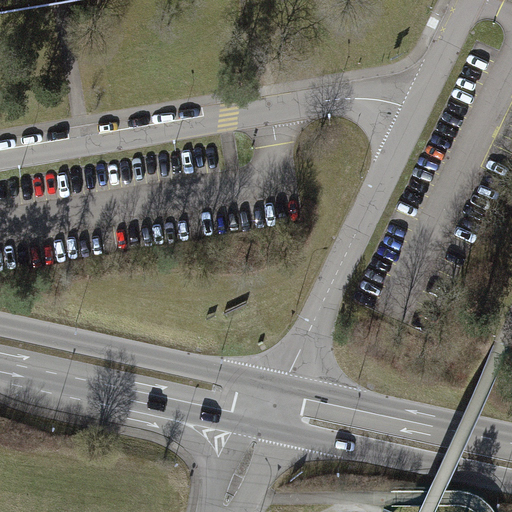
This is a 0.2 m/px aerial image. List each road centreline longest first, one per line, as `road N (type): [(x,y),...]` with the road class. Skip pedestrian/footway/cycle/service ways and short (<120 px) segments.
road 1 (residential): [(0,152),(328,98),(385,101),(411,112)]
road 2 (residential): [(411,112),(281,386)]
road 3 (primary): [(281,386),(0,323)]
road 4 (primary): [(0,369),(262,427)]
road 5 (primary): [(262,427),(511,480)]
road 6 (primary): [(511,435),(281,386)]
road 7 (residential): [(473,0),(411,112)]
